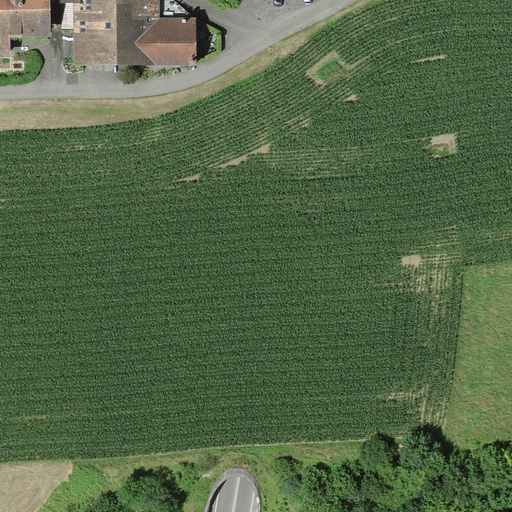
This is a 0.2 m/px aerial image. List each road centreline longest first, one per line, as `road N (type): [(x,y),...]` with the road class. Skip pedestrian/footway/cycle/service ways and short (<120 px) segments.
road 1 (trunk): [(285,0),(279,154),(233,511)]
road 2 (residential): [(0,93),(118,92),(198,80),(342,0)]
